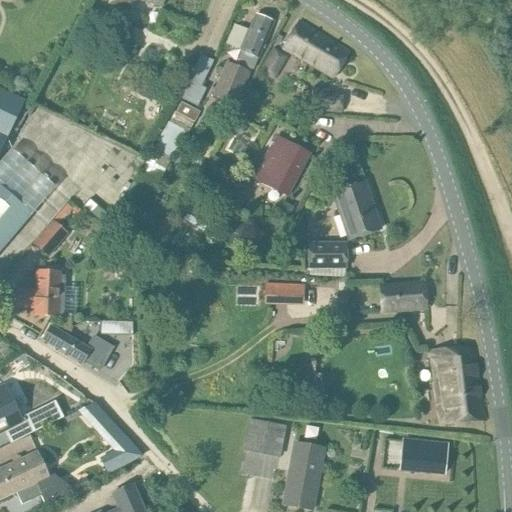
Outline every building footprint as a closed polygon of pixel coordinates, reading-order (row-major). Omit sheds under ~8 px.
[(110,0),(109,3),(131,10),(134,0),(142,0),(162,6),(163,0),(110,0)] [(242,64),(253,69),(273,22),(256,15),(240,51),(241,51),(238,58),(244,61),(242,64)] [(283,47),(333,79),(350,52),(299,22),(283,47)] [(278,34),(273,43),(278,46),(283,37),(278,34)] [(274,81),(288,57),(276,49),(275,51),(272,49),(259,70),(262,71),(261,73),(274,81)] [(200,55),(178,99),(197,108),(206,89),(201,87),(213,61),(200,55)] [(173,60),(166,75),(178,81),(185,66),(173,60)] [(213,96),(238,106),(252,73),(226,62),(213,96)] [(23,102),(0,90),(0,135),(6,138),(23,102)] [(313,90),(312,110),(319,110),(341,112),(342,97),(328,96),(329,91),(313,90)] [(199,112),(180,102),(175,113),(193,123),(199,112)] [(118,205),(144,161),(98,134),(72,178),(118,205)] [(277,137),(255,180),(286,197),(309,154),(277,137)] [(193,138),(188,148),(208,159),(214,149),(193,138)] [(233,171),(227,184),(241,191),(247,179),(233,171)] [(225,184),(214,178),(206,174),(196,194),(204,198),(215,204),(225,184)] [(363,184),(332,194),(339,213),(348,240),(381,229),(375,212),(371,213),(367,202),(369,201),(363,184)] [(0,251),(31,215),(0,187),(0,251)] [(283,202),(277,214),(289,220),(295,208),(283,202)] [(246,219),(261,219),(261,206),(246,206),(246,219)] [(33,244),(47,256),(65,235),(51,223),(33,244)] [(307,247),(308,269),(346,267),(345,247),(307,247)] [(127,267),(117,268),(118,278),(128,277),(127,267)] [(35,290),(17,289),(16,308),(34,309),(34,316),(57,317),(58,297),(60,273),(36,272),(35,290)] [(304,286),(275,285),(266,284),(265,305),(303,307),(304,286)] [(424,284),(379,287),(381,313),(426,309),(424,284)] [(58,317),(57,328),(71,333),(72,317),(58,317)] [(86,324),(85,336),(110,337),(110,324),(86,324)] [(82,364),(90,351),(50,327),(42,340),(82,364)] [(430,356),(441,429),(485,421),(474,349),(430,356)] [(3,386),(0,387),(0,432),(3,431),(21,422),(3,386)] [(55,401),(24,416),(26,420),(32,433),(63,418),(55,401)] [(94,403),(77,411),(82,416),(113,451),(99,458),(107,475),(140,458),(143,457),(141,455),(129,441),(95,403),(94,403)] [(21,422),(3,431),(10,444),(32,433),(26,420),(21,422)] [(250,421),(244,451),(278,457),(283,427),(250,421)] [(402,439),(399,472),(445,477),(449,444),(402,439)] [(311,510),(323,449),(294,443),(282,505),(311,510)] [(53,474),(48,476),(37,452),(0,468),(0,500),(16,493),(22,506),(41,497),(44,504),(73,490),(53,474)] [(145,511),(134,483),(110,493),(118,511),(145,511)]
